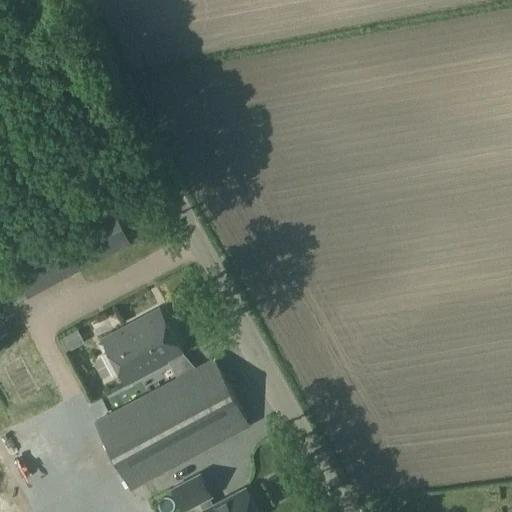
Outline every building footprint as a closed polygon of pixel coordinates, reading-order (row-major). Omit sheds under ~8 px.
[(78,270),(129,243),(111,210),(60,238),(78,270)] [(32,259),(10,270),(16,282),(39,271),(32,259)] [(157,310),(100,343),(105,351),(109,349),(128,382),(169,358),(179,376),(192,369),(181,351),(157,310)] [(179,376),(96,421),(131,487),(250,423),(214,357),(192,369),(179,376)] [(200,473),(173,487),(185,509),(200,501),(204,509),(203,510),(204,511),(259,511),(246,487),(213,505),(208,496),(211,495),(200,473)]
